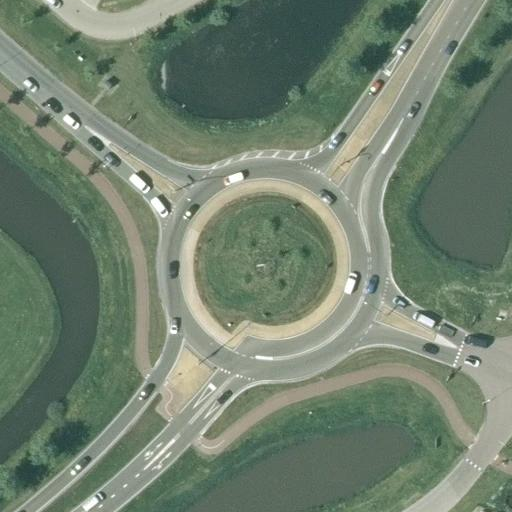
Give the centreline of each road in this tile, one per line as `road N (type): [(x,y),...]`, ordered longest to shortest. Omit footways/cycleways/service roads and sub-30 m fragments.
road 1 (primary): [(179,317),(168,358),(141,400),(28,511)]
road 2 (primary): [(437,0),(330,154),(297,174)]
road 3 (primary): [(231,364),(248,346),(279,349),(323,333),(352,296),(359,266)]
road 4 (primary): [(377,286),(370,194),(403,117)]
road 5 (unclassified): [(69,113),(86,142),(161,205),(171,237)]
road 6 (unclassified): [(212,184),(177,176),(69,113)]
road 7 (unclassified): [(427,511),(483,454),(511,400)]
road 8 (tertiary): [(347,339),(385,336),(438,355),(482,358)]
road 9 (primary): [(403,117),(471,0)]
road 10 (unclassified): [(177,0),(110,28),(57,0)]
road 11 (primary): [(162,453),(260,371)]
road 12 (tertiary): [(482,358),(377,286)]
road 13 (primary): [(349,221),(356,177),(403,117)]
